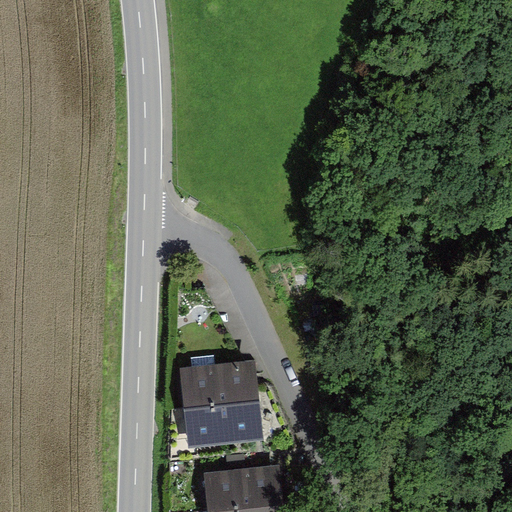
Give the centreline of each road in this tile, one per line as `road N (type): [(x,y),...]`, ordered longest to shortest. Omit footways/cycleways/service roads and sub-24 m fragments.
road 1 (residential): [(141,230),(185,237),(225,262),(339,511)]
road 2 (tertiary): [(141,230),(131,511)]
road 3 (tertiary): [(134,0),(141,230)]
